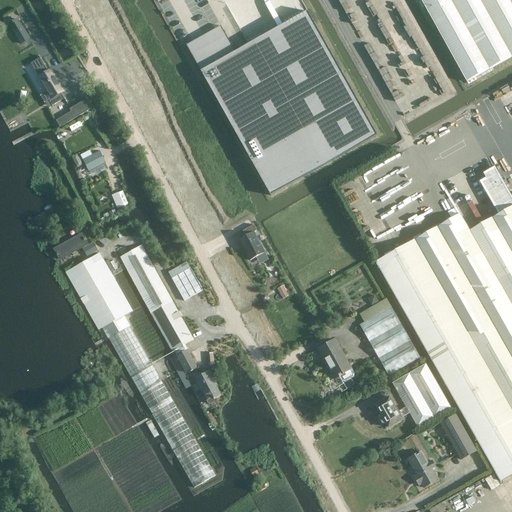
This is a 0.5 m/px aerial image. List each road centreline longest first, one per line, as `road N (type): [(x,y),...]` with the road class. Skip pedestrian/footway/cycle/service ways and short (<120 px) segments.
road 1 (unclassified): [(336,511),(62,0)]
road 2 (unknown): [(330,0),(423,174)]
road 3 (unknown): [(235,319),(209,331),(138,236),(103,256)]
